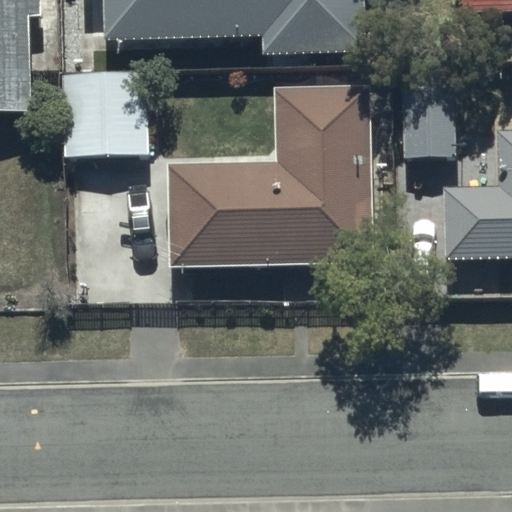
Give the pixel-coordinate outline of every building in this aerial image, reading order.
[(0,0),(0,124),(26,124),(23,27),(36,27),(35,5),(24,5),(24,0),(0,0)] [(180,75),(179,52),(263,52),(263,72),(357,71),(356,0),(87,0),(87,10),(99,10),(100,54),(110,54),(111,77),(180,75)] [(511,0),(445,0),(445,21),(511,22),(511,0)] [(465,81),(381,82),(383,151),(426,150),(429,277),(511,274),(511,140),(425,142),(425,120),(466,118),(465,81)] [(148,166),(147,82),(121,82),(65,83),(66,161),(66,167),(148,166)] [(265,172),(158,174),(160,275),(365,270),(361,95),(263,97),(265,172)]
